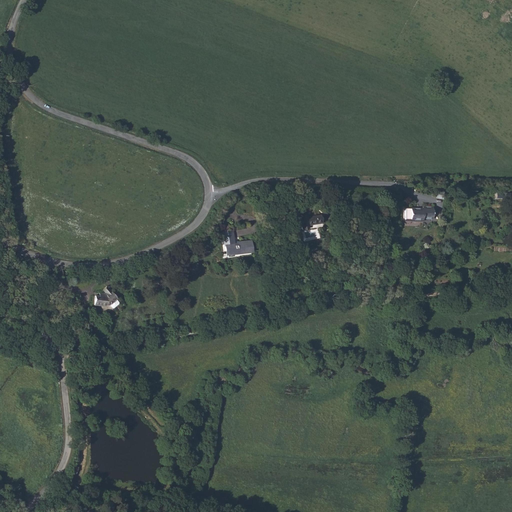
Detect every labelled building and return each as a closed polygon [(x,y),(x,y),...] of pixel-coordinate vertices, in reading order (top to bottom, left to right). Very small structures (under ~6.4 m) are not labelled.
[(422,207),(405,206),(405,218),(422,218),(422,216),(432,217),(432,205),(422,205),(422,207)] [(306,215),(299,216),(300,225),(301,225),(302,229),(307,228),(306,224),(315,222),(315,225),(322,223),(320,215),(307,218),(306,215)] [(233,251),(234,255),(254,252),(252,241),(235,243),(234,233),(223,234),(224,245),(229,245),(230,251),(233,251)] [(98,297),(93,297),(92,306),(105,307),(105,305),(108,305),(109,305),(112,308),(113,308),(118,304),(118,302),(116,299),(117,298),(107,286),(103,289),(103,292),(102,294),(100,295),(98,294),(98,297)] [(78,467),(72,465),(69,473),(76,475),(78,467)]
